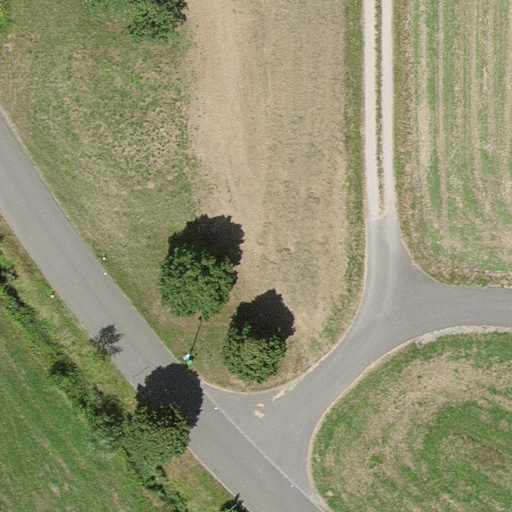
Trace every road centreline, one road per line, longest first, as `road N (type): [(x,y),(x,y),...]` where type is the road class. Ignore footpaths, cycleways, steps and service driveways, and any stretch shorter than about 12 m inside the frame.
road 1 (tertiary): [(283,511),(147,367),(0,171)]
road 2 (track): [(233,463),(325,379),(383,307),(437,302),(511,315)]
road 3 (track): [(383,307),(372,219),(373,0)]
